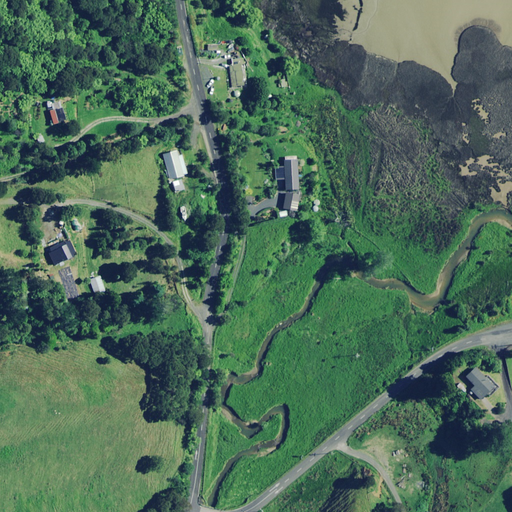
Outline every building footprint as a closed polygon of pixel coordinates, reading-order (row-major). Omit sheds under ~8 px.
[(245,64),(244,58),(233,60),(234,66),(230,66),(233,87),(245,86),(242,65),(245,64)] [(54,125),(59,123),(58,119),(65,117),(61,101),(48,105),(54,125)] [(175,179),(178,192),(185,190),(182,177),(185,176),(178,151),(165,155),(172,180),(175,179)] [(299,189),(298,156),(285,157),(286,190),(299,189)] [(298,211),(300,195),(297,194),(297,192),(290,191),(290,194),(287,193),(285,209),(298,211)] [(322,200),(315,199),(313,211),(320,212),(322,200)] [(201,211),(193,211),(193,221),(200,221),(201,211)] [(50,253),(56,265),(59,264),(61,267),(66,265),(64,262),(77,256),(70,240),(56,246),(57,250),(50,253)] [(107,292),(101,277),(91,280),(96,296),(107,292)] [(495,387),(476,367),(466,377),(475,386),(471,390),(481,400),(495,387)]
